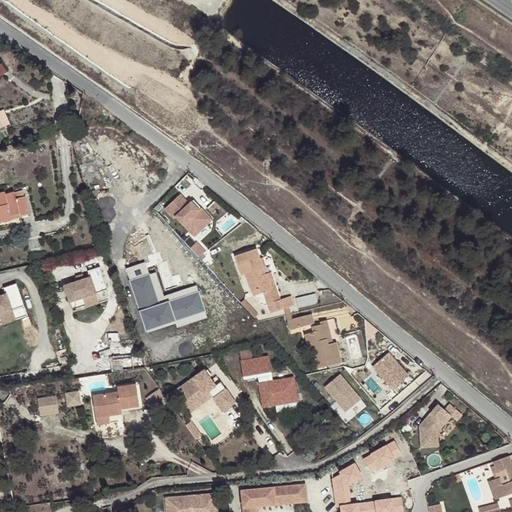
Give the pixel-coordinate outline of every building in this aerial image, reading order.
[(1,61),(0,61),(0,75),(8,71),(1,61)] [(0,128),(12,123),(4,105),(0,106),(0,128)] [(214,216),(187,188),(164,210),(192,237),(214,216)] [(0,218),(19,213),(20,217),(29,214),(24,196),(16,198),(14,193),(6,195),(5,192),(0,193),(0,218)] [(192,248),(200,256),(206,250),(198,242),(192,248)] [(256,246),(234,253),(240,273),(245,272),(250,291),(256,289),(257,292),(262,290),(266,302),(264,303),(267,312),(290,305),(287,295),(275,299),(273,292),(270,293),(263,272),(259,273),(258,269),(262,267),(256,246)] [(152,256),(123,265),(148,335),(209,316),(197,279),(164,291),(152,256)] [(96,293),(108,289),(101,266),(88,270),(90,277),(85,279),(77,281),(64,285),(70,301),(83,297),(96,293)] [(263,272),(270,293),(273,292),(274,292),(267,270),(264,272),(263,272)] [(23,306),(15,284),(3,288),(5,295),(0,296),(0,314),(11,310),(23,306)] [(99,302),(96,293),(83,297),(86,307),(99,302)] [(11,310),(0,314),(0,324),(14,320),(11,310)] [(309,322),(307,312),(283,318),(285,328),(309,322)] [(311,321),(312,324),(318,323),(322,340),(326,340),(320,319),(311,321)] [(318,323),(312,324),(308,325),(309,330),(304,331),(307,341),(310,340),(317,367),(337,362),(331,338),(326,340),(322,340),(318,323)] [(393,352),(372,366),(391,392),(410,379),(393,352)] [(269,383),(265,358),(237,363),(240,382),(254,379),(260,409),(294,403),(290,379),(269,383)] [(203,370),(173,392),(185,408),(207,391),(211,396),(222,411),(235,402),(220,382),(215,386),(203,370)] [(364,400),(340,373),(324,389),(347,414),(364,400)] [(139,406),(136,384),(117,387),(118,392),(92,395),(96,417),(122,414),(121,408),(139,406)] [(81,390),(66,391),(68,406),(83,404),(81,390)] [(155,416),(170,405),(160,391),(145,402),(155,416)] [(189,413),(211,396),(207,391),(185,408),(189,413)] [(41,415),(61,412),(57,394),(38,398),(41,415)] [(444,410),(437,404),(419,426),(420,448),(438,447),(437,432),(450,417),(456,421),(461,415),(449,404),(444,410)] [(386,446),(363,459),(370,472),(393,459),(386,446)] [(511,462),(509,455),(494,461),(496,465),(498,471),(505,469),(510,482),(503,485),(500,477),(496,479),(489,481),(492,490),(496,488),(499,498),(511,493),(511,462)] [(363,477),(355,464),(340,472),(341,474),(332,479),(337,507),(341,506),(341,511),(358,511),(358,504),(350,505),(348,485),(363,477)] [(496,479),(500,477),(498,471),(496,465),(492,467),(496,479)] [(254,497),(243,498),(243,511),(257,511),(258,511),(263,505),(307,501),(306,485),(270,488),(270,492),(265,492),(265,488),(254,489),(254,497)] [(254,489),(242,490),(243,498),(254,497),(254,489)] [(214,511),(212,491),(192,492),(192,511),(214,511)] [(192,511),(192,492),(169,494),(170,511),(192,511)] [(394,511),(392,499),(367,503),(367,511),(394,511)] [(443,511),(441,502),(429,506),(430,511),(443,511)]
